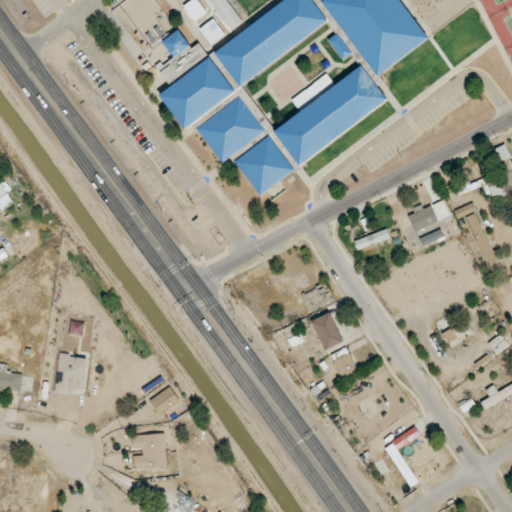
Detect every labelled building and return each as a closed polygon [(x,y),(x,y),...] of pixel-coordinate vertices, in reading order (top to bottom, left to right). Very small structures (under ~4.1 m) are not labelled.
[(192,0),(183,6),(195,22),(207,14),(197,0),(192,0)] [(242,21),(226,0),(208,0),(231,30),(242,21)] [(286,0),(214,51),(239,87),(329,23),(312,0),(286,0)] [(342,0),(348,9),(336,18),(377,76),(428,41),(399,0),(342,0)] [(211,44),(224,34),(213,19),(199,30),(211,44)] [(236,93),(199,42),(185,51),(180,44),(175,47),(181,55),(159,70),(171,87),(160,95),(184,129),(236,93)] [(298,165),(388,102),(363,65),(335,85),(327,74),(292,99),(301,113),(274,131),(298,165)] [(0,183),(0,207),(3,211),(14,204),(7,193),(11,190),(5,180),(0,183)] [(489,187),(495,199),(506,195),(501,183),(489,187)] [(448,212),(443,201),(432,205),(437,217),(448,212)] [(458,219),(476,211),(473,203),(454,211),(458,219)] [(432,206),(423,209),(422,207),(407,213),(415,232),(438,222),(432,206)] [(486,257),(495,252),(474,213),(465,218),(486,257)] [(390,238),(386,229),(355,241),(358,250),(390,238)] [(444,237),(441,230),(420,238),(423,246),(444,237)] [(0,250),(0,261),(8,258),(4,249),(0,250)] [(324,350),(343,343),(331,313),(312,321),(324,350)] [(83,337),(85,323),(71,321),(69,334),(83,337)] [(459,326),(443,333),(450,348),(466,341),(459,326)] [(510,346),(501,334),(489,343),(497,355),(510,346)] [(330,356),(344,379),(359,370),(345,347),(330,356)] [(84,396),(89,358),(60,354),(55,392),(84,396)] [(23,374),(7,372),(8,363),(0,361),(0,390),(4,391),(5,389),(21,391),(23,374)] [(511,394),(511,384),(497,393),(494,387),(487,390),(491,397),(482,403),(485,409),(511,394)] [(159,413),(179,400),(170,387),(151,400),(159,413)] [(132,435),(133,450),(142,449),(143,456),(134,456),(134,469),(167,468),(165,434),(132,435)]
